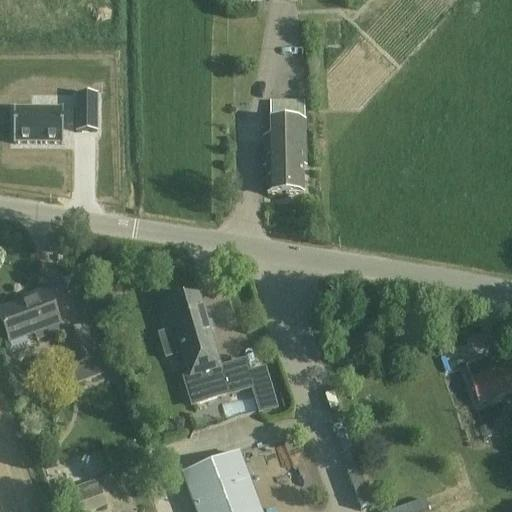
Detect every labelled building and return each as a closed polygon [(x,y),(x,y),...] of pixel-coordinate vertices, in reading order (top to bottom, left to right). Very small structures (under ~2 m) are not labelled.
[(251,3),(268,2),(268,0),(239,0),(239,4),(233,4),(233,14),(252,13),(251,3)] [(96,97),(76,97),(76,134),(96,134),(96,97)] [(270,103),(270,124),(270,142),(263,143),(263,169),(266,169),(267,198),(303,197),(303,169),(306,169),(305,124),(304,102),(270,103)] [(62,111),(13,112),(13,145),(62,145),(62,111)] [(26,340),(34,337),(36,344),(62,334),(59,328),(60,327),(47,292),(19,303),(20,305),(0,312),(0,321),(9,346),(13,357),(30,351),(26,340)] [(227,397),(220,372),(199,297),(167,307),(188,380),(184,381),(193,409),(227,397)] [(95,360),(98,359),(86,328),(58,338),(76,387),(101,377),(95,360)] [(478,365),(467,369),(480,405),(511,393),(511,368),(483,379),(478,365)] [(101,454),(64,469),(70,485),(107,470),(101,454)] [(260,511),(239,455),(181,477),(194,511),(260,511)] [(82,491),(85,511),(86,511),(106,508),(101,487),(82,491)]
